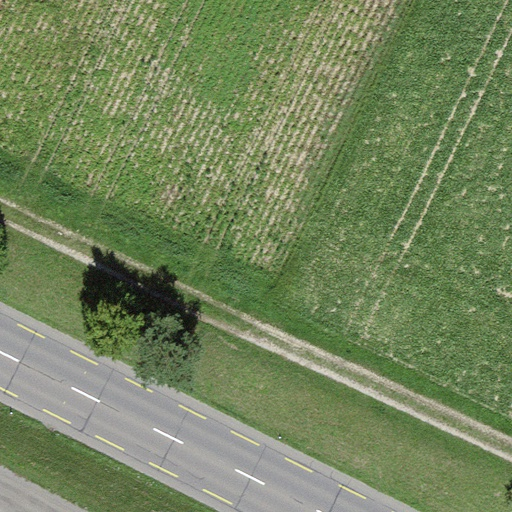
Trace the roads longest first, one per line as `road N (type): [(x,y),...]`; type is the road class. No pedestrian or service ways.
road 1 (track): [(0,208),(511,449)]
road 2 (primary): [(334,511),(0,345)]
